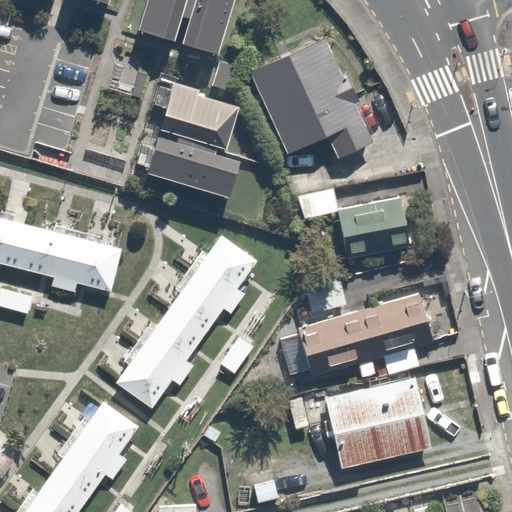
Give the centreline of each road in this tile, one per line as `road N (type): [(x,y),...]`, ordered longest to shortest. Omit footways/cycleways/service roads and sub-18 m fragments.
road 1 (secondary): [(490,173),(452,121),(392,0)]
road 2 (secondary): [(454,0),(484,68),(490,173)]
